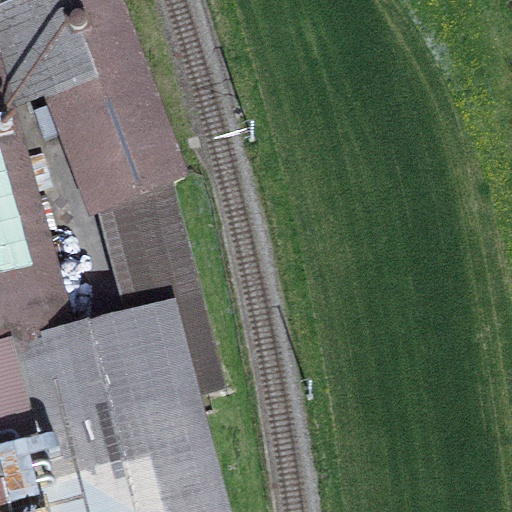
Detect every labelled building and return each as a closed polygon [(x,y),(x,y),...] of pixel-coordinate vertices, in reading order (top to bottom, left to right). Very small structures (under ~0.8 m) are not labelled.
[(0,0),(0,18),(66,0),(0,0)] [(200,304),(170,182),(182,178),(114,0),(79,0),(26,20),(97,209),(133,328),(200,304)] [(0,90),(0,354),(68,336),(0,90)] [(224,511),(196,397),(27,439),(30,451),(44,509),(45,511),(224,511)] [(30,451),(0,458),(0,470),(10,511),(33,511),(44,509),(30,451)]
